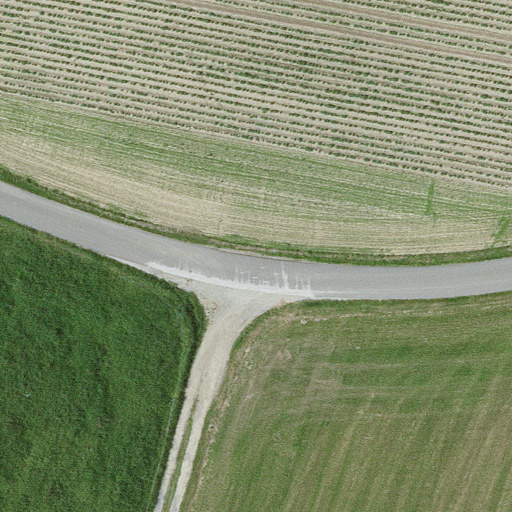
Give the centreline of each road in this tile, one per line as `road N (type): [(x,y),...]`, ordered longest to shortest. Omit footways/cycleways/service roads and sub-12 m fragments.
road 1 (unclassified): [(0,195),(100,235),(246,273),(382,281),(511,267)]
road 2 (track): [(246,273),(193,401),(163,511)]
